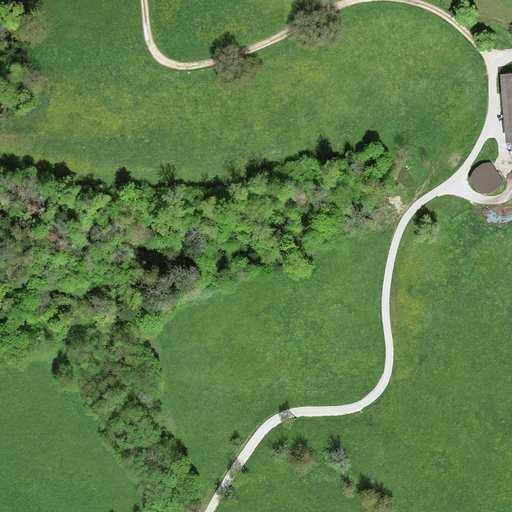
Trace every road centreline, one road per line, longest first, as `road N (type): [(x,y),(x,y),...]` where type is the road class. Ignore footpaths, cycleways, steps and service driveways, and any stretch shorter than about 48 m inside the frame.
road 1 (track): [(491,62),(493,104),(480,143),(402,225),(385,287),(388,364),(377,392),(349,409),(296,410),(266,425),(208,511)]
road 2 (track): [(143,0),(149,45),(179,66),(250,50),(357,0)]
